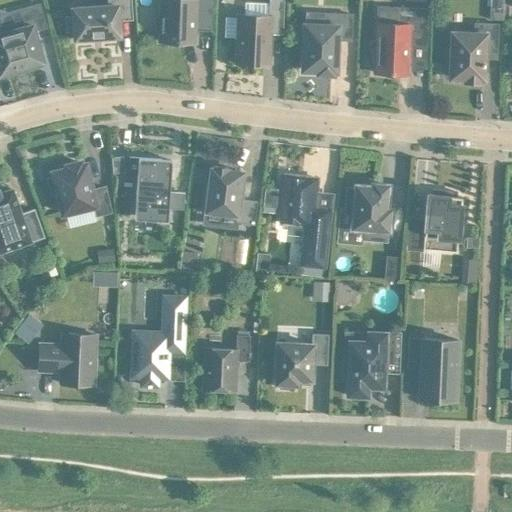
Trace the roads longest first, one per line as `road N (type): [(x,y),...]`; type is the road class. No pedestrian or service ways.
road 1 (residential): [(511,142),(135,102),(22,114),(0,126)]
road 2 (residential): [(511,439),(0,417)]
